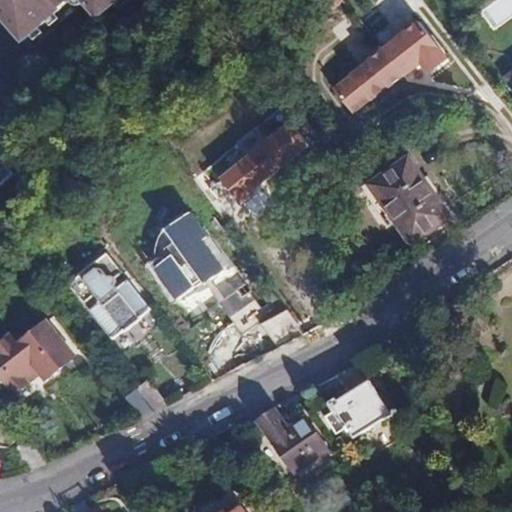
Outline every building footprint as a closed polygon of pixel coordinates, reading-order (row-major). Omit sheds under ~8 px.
[(82,0),(97,17),(116,0),(0,0),(0,11),(24,40),(69,0),(82,0)] [(337,0),(333,0),(324,7),(332,18),(344,9),(337,0)] [(455,61),(422,21),(333,89),(354,117),(423,66),(432,78),(455,61)] [(511,66),(502,75),(511,87),(511,66)] [(246,210),(316,148),(292,120),(221,183),(246,210)] [(0,186),(21,168),(0,144),(0,186)] [(408,161),(369,187),(410,245),(449,217),(437,201),(443,197),(437,190),(431,194),(408,161)] [(437,190),(426,173),(419,177),(431,194),(437,190)] [(454,214),(443,197),(437,201),(449,217),(454,214)] [(198,214),(171,231),(211,285),(229,271),(198,214)] [(178,301),(198,288),(175,252),(155,265),(178,301)] [(143,319),(153,309),(131,281),(122,289),(119,286),(120,279),(126,274),(111,253),(70,284),(85,303),(95,295),(102,306),(94,311),(114,339),(126,331),(127,332),(143,319)] [(48,272),(41,262),(33,268),(40,277),(48,272)] [(217,303),(232,324),(208,341),(216,352),(267,316),(245,284),(217,303)] [(81,318),(68,300),(60,306),(73,324),(81,318)] [(290,311),(263,320),(269,338),(296,329),(290,311)] [(73,358),(46,323),(19,343),(12,334),(0,343),(0,352),(1,353),(0,353),(0,381),(10,394),(16,389),(20,395),(32,386),(29,382),(42,372),(47,378),(73,358)] [(392,414),(360,364),(342,374),(354,392),(331,405),(335,412),(326,418),(339,436),(345,433),(351,442),(392,414)] [(163,404),(146,380),(136,388),(152,410),(163,404)] [(152,410),(136,388),(126,396),(141,416),(152,410)] [(274,408),(255,417),(294,474),(327,451),(307,420),(290,431),(274,408)] [(0,444),(4,445),(12,440),(0,421),(0,444)] [(260,457),(239,426),(214,438),(238,472),(260,457)] [(47,463),(27,437),(11,449),(26,471),(47,463)]
